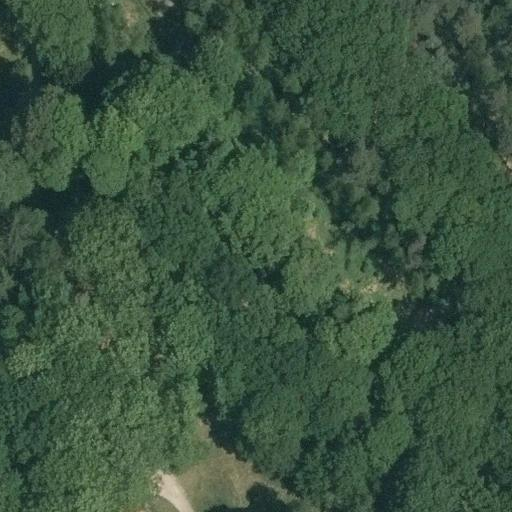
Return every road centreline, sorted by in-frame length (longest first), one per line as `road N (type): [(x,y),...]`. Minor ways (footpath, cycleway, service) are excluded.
road 1 (track): [(511,367),(420,398),(376,391),(324,359),(156,166),(97,137),(10,130)]
road 2 (track): [(511,282),(306,0)]
road 3 (track): [(185,511),(131,423),(20,296),(0,259)]
road 4 (track): [(0,453),(68,486),(111,495),(159,474)]
